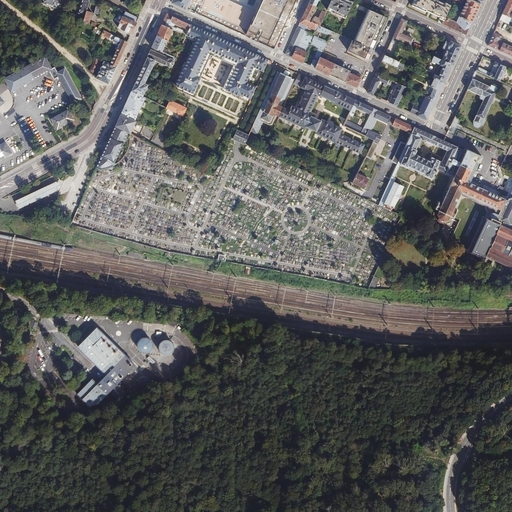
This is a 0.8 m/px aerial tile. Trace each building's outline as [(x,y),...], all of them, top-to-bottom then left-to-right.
[(60,0),(43,0),(42,3),(57,9),(60,0)] [(87,12),(90,0),(78,0),(77,3),(82,4),(79,14),(86,16),(87,12)] [(95,14),(98,0),(90,0),(87,12),(93,13),(95,14)] [(275,47),(296,0),(172,0),(172,3),(186,9),(189,0),(261,0),(245,36),(274,50),(275,47)] [(310,0),(310,1),(309,4),(317,8),(324,11),(325,9),(317,5),(317,3),(319,4),(320,0),(310,0)] [(352,3),(352,2),(347,0),(330,0),(331,0),(326,11),(325,13),(319,26),(332,31),(338,34),(350,7),(352,3)] [(441,19),(443,20),(445,17),(450,5),(446,3),(447,0),(415,0),(414,0),(413,0),(411,6),(425,12),(425,11),(428,12),(431,13),(439,17),(438,18),(441,19)] [(474,17),(480,3),(472,0),(455,0),(461,3),(462,0),(465,0),(456,22),(445,17),(443,20),(442,24),(465,35),(474,17)] [(511,0),(508,0),(507,4),(502,14),(511,18),(511,0)] [(352,3),(350,7),(367,14),(369,10),(352,3)] [(317,8),(309,4),(305,11),(302,18),(309,21),(315,8),(316,9),(317,8)] [(354,42),(371,49),(385,17),(369,10),(367,14),(354,42)] [(317,25),(319,26),(325,13),(322,11),(318,19),(315,18),(312,22),(317,25)] [(93,13),(87,12),(86,16),(84,20),(84,21),(90,24),(93,13)] [(135,26),(138,19),(125,13),(118,28),(131,35),(135,26)] [(185,36),(188,30),(190,25),(177,18),(167,14),(162,25),(173,30),(174,30),(185,36)] [(511,18),(502,14),(499,20),(509,24),(510,22),(511,22),(511,18)] [(315,30),(317,25),(312,22),(309,21),(302,18),(300,22),(300,23),(315,30)] [(395,31),(392,38),(399,41),(409,45),(412,38),(401,33),(407,21),(401,18),(395,31)] [(173,30),(162,25),(159,31),(157,36),(167,41),(168,41),(170,36),(172,35),(173,33),(172,32),(173,30)] [(194,39),(173,86),(220,109),(241,120),(269,60),(190,25),(185,36),(194,39)] [(329,37),(332,31),(319,26),(317,25),(315,30),(317,31),(315,35),(312,41),(310,45),(318,49),(310,66),(315,69),(323,51),(326,44),(327,42),(318,38),(321,33),(329,37)] [(285,55),(292,58),(298,46),(302,36),(305,31),(304,30),(298,28),(293,38),(285,55)] [(124,49),(127,43),(109,34),(104,31),(101,35),(102,36),(101,38),(104,40),(105,38),(113,42),(112,44),(118,47),(111,64),(108,62),(107,64),(116,68),(124,49)] [(312,41),(315,35),(305,31),(302,36),(312,41)] [(501,36),(494,33),(488,45),(506,54),(511,56),(511,47),(499,41),(501,36)] [(154,41),(151,47),(161,52),(164,53),(166,49),(164,48),(167,41),(157,36),(154,41)] [(369,61),(374,50),(371,49),(354,42),(352,40),(347,51),(369,61)] [(433,57),(452,65),(456,55),(460,46),(450,41),(449,43),(446,42),(443,49),(446,50),(446,52),(444,52),(442,56),(444,56),(443,57),(435,54),(433,57)] [(298,61),(303,63),(307,54),(307,53),(299,49),(300,47),(298,46),(292,58),(298,61)] [(146,58),(154,62),(169,69),(171,68),(173,64),(172,62),(174,58),(172,57),(164,53),(161,52),(151,47),(146,58)] [(392,58),(384,55),(380,64),(385,66),(387,63),(396,67),(397,65),(400,66),(400,68),(404,69),(406,65),(392,58)] [(323,72),(329,75),(334,64),(328,61),(329,57),(326,56),(325,60),(320,58),(315,69),(323,72)] [(448,73),(452,65),(433,57),(431,61),(432,62),(431,63),(435,65),(435,63),(440,65),(436,74),(435,74),(433,78),(434,78),(443,83),(448,73)] [(65,69),(58,73),(55,68),(52,70),(45,58),(5,80),(12,93),(52,71),(55,75),(57,74),(74,104),(82,100),(65,69)] [(92,61),(90,67),(88,71),(93,75),(97,67),(98,68),(100,65),(98,64),(99,63),(100,63),(101,61),(92,58),(92,61)] [(154,62),(146,58),(128,98),(123,110),(120,116),(115,126),(127,133),(129,134),(132,129),(149,138),(154,129),(135,120),(145,99),(142,98),(143,97),(148,86),(144,85),(154,62)] [(478,67),(476,71),(499,81),(506,67),(495,62),(493,66),(494,66),(491,73),(478,67)] [(112,76),(116,68),(107,64),(104,63),(97,78),(96,79),(105,83),(108,85),(112,76)] [(356,88),(362,76),(357,74),(356,76),(349,73),(350,71),(341,67),(334,64),(329,75),(356,88)] [(280,74),(278,73),(250,133),(258,136),(264,123),(269,126),(272,125),(273,123),(277,124),(280,118),(284,108),(281,107),(294,80),(291,79),(291,78),(280,73),(280,74)] [(388,79),(386,78),(376,73),(367,93),(372,95),(379,80),(386,83),(388,79)] [(316,134),(360,154),(365,146),(340,134),(342,129),(322,120),(321,122),(311,117),(312,115),(310,115),(319,96),(320,97),(320,96),(332,101),(331,102),(351,112),(356,101),(338,93),(326,87),(299,75),(295,85),(306,91),(298,109),(292,106),(290,111),(284,108),(280,118),(306,129),(307,128),(317,132),(316,134)] [(439,91),(443,83),(434,78),(430,86),(433,88),(431,94),(426,92),(425,93),(424,92),(423,95),(425,97),(435,101),(439,91)] [(490,87),(472,79),(467,90),(480,96),(480,97),(480,99),(483,100),(485,99),(474,123),(475,126),(478,127),(481,126),(495,96),(498,88),(491,85),(490,87)] [(397,106),(406,87),(397,83),(389,103),(397,106)] [(432,108),(435,101),(425,97),(422,105),(420,104),(419,107),(413,104),(410,112),(426,120),(432,108)] [(167,108),(167,109),(184,116),(190,103),(184,101),(182,106),(171,101),(167,108)] [(364,105),(356,101),(351,112),(349,116),(352,117),(354,114),(356,109),(370,115),(373,109),(364,105)] [(361,135),(364,136),(365,136),(367,131),(370,132),(375,122),(376,119),(387,124),(388,124),(391,117),(383,113),(373,109),(370,115),(361,135)] [(74,121),(68,110),(52,119),(57,130),(74,121)] [(403,123),(395,119),(393,125),(410,133),(409,135),(411,135),(414,128),(403,123)] [(360,128),(346,121),(344,127),(358,133),(360,128)] [(127,133),(115,126),(109,138),(108,140),(94,172),(104,170),(111,167),(127,133)] [(431,135),(414,128),(411,135),(404,150),(390,180),(378,206),(391,211),(392,208),(394,209),(404,186),(394,182),(395,179),(394,178),(401,165),(408,168),(409,167),(424,174),(424,175),(431,179),(436,169),(454,177),(466,152),(451,145),(444,141),(433,136),(431,135)] [(243,133),(236,130),(232,140),(238,142),(244,146),(245,144),(249,136),(243,133)] [(367,131),(365,136),(367,138),(374,140),(378,143),(381,137),(370,132),(367,131)] [(384,176),(390,180),(404,150),(401,149),(404,143),(398,140),(397,143),(399,144),(397,147),(397,148),(384,176)] [(0,161),(12,155),(5,143),(0,146),(0,161)] [(467,150),(466,152),(454,177),(442,202),(442,203),(438,202),(435,208),(439,210),(437,215),(438,220),(443,222),(447,220),(450,215),(453,217),(456,210),(457,211),(464,196),(481,204),(478,211),(481,212),(485,202),(499,209),(505,197),(500,194),(500,193),(496,190),(493,189),(468,177),(475,161),(479,163),(482,157),(467,150)] [(504,185),(503,187),(498,185),(497,187),(502,189),(500,193),(500,194),(505,197),(499,209),(485,202),(481,212),(495,219),(494,222),(504,226),(506,223),(511,226),(511,172),(508,176),(503,174),(502,176),(507,179),(506,181),(504,182),(504,184),(504,185)] [(357,174),(354,180),(353,183),(364,189),(368,180),(357,174)] [(58,194),(61,188),(54,186),(14,204),(17,211),(58,194)] [(54,202),(20,217),(46,221),(54,202)] [(511,230),(504,226),(494,222),(486,218),(470,252),(483,258),(485,255),(511,267),(511,230)] [(373,276),(367,290),(374,290),(379,279),(373,276)] [(123,353),(95,326),(76,345),(105,373),(123,353)] [(152,344),(152,343),(152,341),(152,340),(151,338),(150,338),(149,337),(147,336),(146,336),(144,336),(143,336),(141,336),(139,338),(138,339),(138,341),(138,342),(138,344),(138,345),(138,346),(139,348),(140,349),(142,350),(144,350),(145,350),(147,350),(149,349),(150,348),(151,347),(152,346),(152,344)] [(174,344),(172,342),(170,340),(168,340),(165,340),(163,341),(161,343),(160,345),(159,347),(160,350),(161,352),(163,354),(165,355),(167,355),(170,354),(172,353),(173,351),(174,349),(175,346),(174,344)] [(135,363),(123,353),(105,373),(100,377),(95,382),(90,377),(75,393),(91,409),(135,363)]
